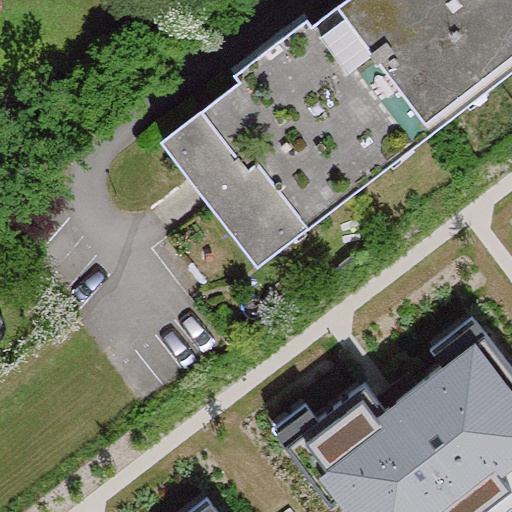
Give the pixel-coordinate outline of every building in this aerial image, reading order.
[(511,0),(350,0),(187,127),(253,213),(264,205),(280,222),(319,192),(327,199),(511,56),(511,0)] [(431,345),(443,362),(483,332),(471,315),(431,345)] [(511,511),(511,368),(483,332),(443,362),(417,382),(383,409),(375,398),(363,384),(318,420),(284,446),(333,507),(342,500),(351,511),(511,511)] [(383,409),(417,382),(408,370),(375,398),(383,409)] [(268,425),(284,446),(318,420),(301,399),(268,425)] [(184,511),(217,511),(205,496),(184,511)]
